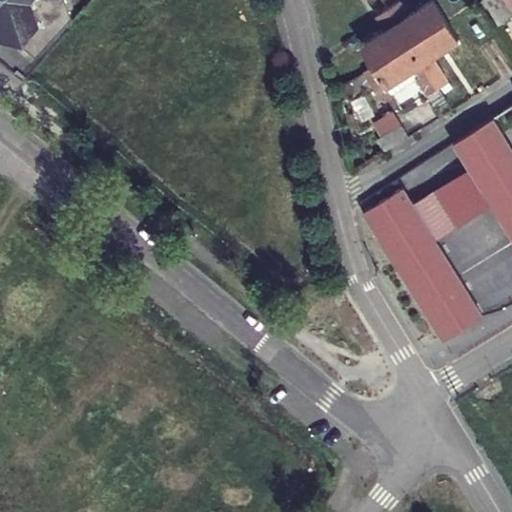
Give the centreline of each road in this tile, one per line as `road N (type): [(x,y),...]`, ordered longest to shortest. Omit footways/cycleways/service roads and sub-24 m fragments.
road 1 (residential): [(410,463),(0,131)]
road 2 (residential): [(335,201),(355,276),(426,396)]
road 3 (residential): [(335,201),(511,88)]
road 4 (residential): [(290,0),(335,201)]
